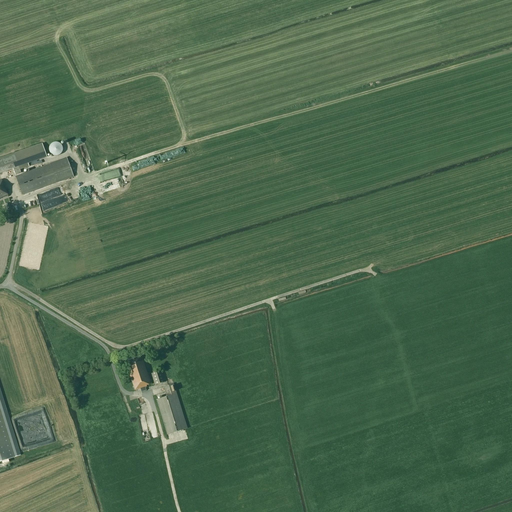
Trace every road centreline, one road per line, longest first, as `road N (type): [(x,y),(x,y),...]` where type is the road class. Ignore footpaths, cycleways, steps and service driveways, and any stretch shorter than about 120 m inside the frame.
road 1 (track): [(7,281),(124,347),(358,270),(376,274)]
road 2 (unclassified): [(5,284),(110,357)]
